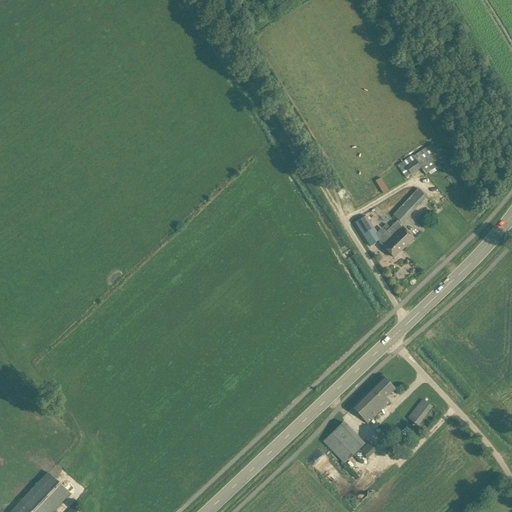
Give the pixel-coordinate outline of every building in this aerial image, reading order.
[(443,170),(440,165),(445,162),(444,159),(449,156),(436,135),(431,138),(434,142),(413,156),(412,155),(397,165),(405,178),(421,168),(425,175),(435,168),(438,173),(443,170)] [(379,178),(374,181),(382,194),(387,191),(379,178)] [(418,189),(393,216),(398,220),(402,223),(427,197),(418,189)] [(355,223),(370,246),(379,241),(375,235),(377,233),(366,216),(355,223)] [(390,235),(389,236),(402,249),(413,239),(409,234),(409,233),(408,234),(400,225),(402,223),(398,220),(386,231),(390,235)] [(402,249),(389,236),(380,244),(394,258),(402,249)] [(377,406),(381,410),(390,402),(386,398),(395,389),(383,377),(370,390),(382,402),(377,406)] [(352,408),(367,424),(381,410),(377,406),(382,402),(370,390),(352,408)] [(408,419),(417,426),(432,407),(423,400),(408,419)] [(353,455),(332,434),(323,442),(330,449),(344,464),(353,455)] [(375,451),(376,451),(369,443),(354,457),(360,464),(366,458),(367,459),(372,454),(375,456),(377,454),(375,451)] [(52,511),(70,493),(48,473),(11,511),(52,511)]
